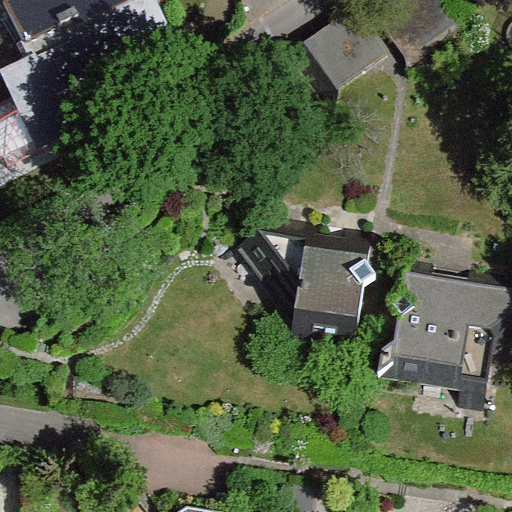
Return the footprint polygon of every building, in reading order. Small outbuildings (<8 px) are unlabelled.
[(0,0),(0,64),(5,66),(30,54),(7,4),(4,0),(0,0)] [(14,0),(7,4),(30,54),(40,76),(16,88),(21,97),(0,107),(0,161),(5,159),(10,167),(50,148),(46,140),(86,120),(75,96),(110,79),(103,66),(166,34),(149,0),(14,0)] [(437,0),(399,0),(378,16),(410,59),(413,74),(465,37),(437,0)] [(356,11),(299,54),(339,110),(343,89),(388,55),(366,25),(356,11)] [(30,54),(5,66),(16,88),(40,76),(30,54)] [(368,267),(374,234),(280,218),(241,248),(253,250),(286,297),(285,310),(301,332),(347,340),(355,352),(365,288),(356,275),(368,267)] [(511,288),(506,281),(411,265),(407,294),(418,309),(402,320),(391,328),(383,378),(488,394),(495,353),(491,348),(511,333),(511,288)] [(356,275),(365,288),(377,280),(368,267),(356,275)] [(418,309),(407,294),(392,306),(402,320),(418,309)] [(87,511),(93,478),(34,468),(27,511),(87,511)]
